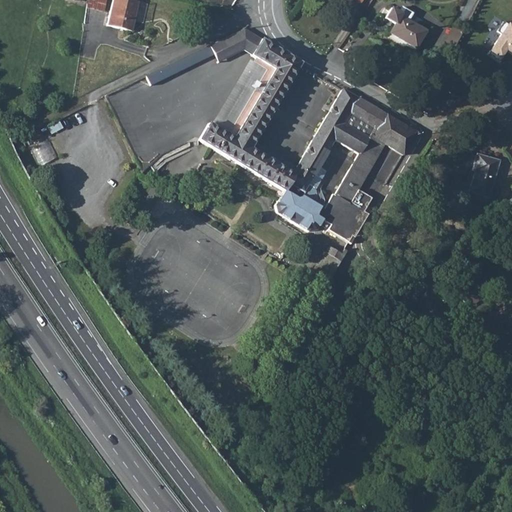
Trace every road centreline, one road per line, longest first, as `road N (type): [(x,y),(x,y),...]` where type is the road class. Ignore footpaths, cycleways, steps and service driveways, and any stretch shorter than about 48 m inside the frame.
road 1 (trunk): [(209,511),(0,213)]
road 2 (residential): [(272,0),(282,35),(424,129),(354,250)]
road 3 (trunk): [(0,270),(171,511)]
road 4 (track): [(424,290),(472,374),(511,397)]
